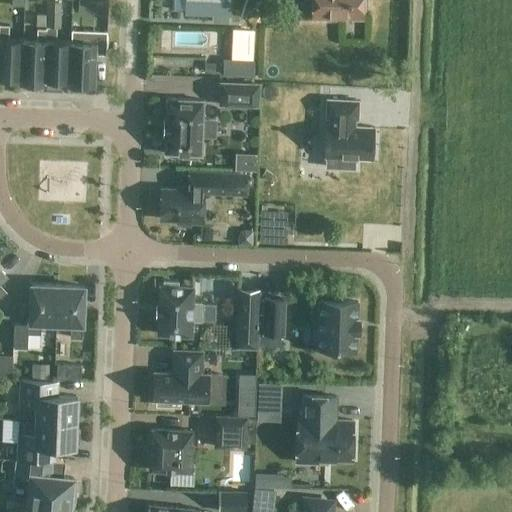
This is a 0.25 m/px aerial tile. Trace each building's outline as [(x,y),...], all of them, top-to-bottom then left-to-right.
[(362,18),(361,0),(311,0),(312,17),(362,18)] [(0,77),(20,78),(21,78),(22,40),(23,40),(23,38),(8,37),(9,25),(0,24),(0,77)] [(45,79),(68,80),(70,42),(71,42),(71,40),(56,39),(56,27),(46,27),(46,29),(47,29),(45,79)] [(45,81),(45,79),(47,29),(46,29),(37,28),(36,41),(23,40),(22,40),(21,78),(20,78),(20,80),(45,81)] [(176,30),(177,47),(213,45),(212,28),(176,30)] [(84,42),(71,42),(70,42),(68,80),(68,82),(93,83),(95,31),(85,30),(84,42)] [(254,59),(223,58),(223,75),(253,76),(254,59)] [(259,106),(260,84),(221,82),(220,104),(259,106)] [(169,99),(167,99),(166,101),(167,101),(166,118),(164,117),(163,135),(166,135),(165,151),(164,153),(167,154),(167,153),(183,154),(183,157),(197,158),(197,154),(199,154),(199,155),(201,155),(201,153),(202,136),(215,137),(215,119),(202,119),(203,102),(203,100),(201,100),(169,99)] [(357,119),(358,100),(326,99),(325,118),(329,118),(329,125),(325,125),(324,157),(338,157),(338,168),(354,169),(354,158),(373,159),(374,127),(353,126),(354,119),(357,119)] [(234,120),(235,135),(259,133),(258,118),(234,120)] [(299,172),(298,186),(319,186),(320,173),(299,172)] [(236,193),(236,173),(212,173),(212,192),(236,193)] [(340,211),(370,209),(369,185),(339,186),(340,211)] [(202,222),(204,188),(177,187),(177,189),(161,188),(160,219),(176,220),(176,221),(202,222)] [(159,316),(158,334),(191,335),(191,320),(201,320),(201,303),(192,302),(193,287),(177,287),(178,281),(164,281),(163,286),(160,286),(159,304),(156,304),(156,315),(159,316)] [(56,322),(58,285),(32,284),(30,321),(27,321),(26,324),(14,324),(13,347),(27,348),(28,333),(40,334),(41,322),(56,322)] [(84,286),(58,285),(56,322),(70,323),(70,337),(82,338),(84,286)] [(257,348),(258,314),(259,290),(239,289),(237,347),(257,348)] [(286,291),(285,325),(313,326),(314,292),(286,291)] [(283,335),(284,299),(264,298),(263,334),(283,335)] [(318,348),(356,349),(356,333),(358,333),(359,318),(357,318),(357,301),(320,300),(318,348)] [(201,374),(202,352),(174,351),(173,367),(176,367),(176,373),(154,372),(153,399),(157,400),(157,405),(180,406),(180,400),(207,401),(208,374),(201,374)] [(0,378),(12,379),(13,357),(0,356),(0,378)] [(80,379),(81,365),(57,364),(56,378),(80,379)] [(238,373),(236,413),(252,414),(254,374),(238,373)] [(20,379),(19,419),(76,422),(77,413),(80,413),(80,401),(77,401),(77,396),(52,395),(52,382),(58,382),(58,381),(20,379)] [(297,419),(296,461),(326,462),(326,457),(352,458),(353,421),(332,420),(332,414),(335,414),(336,396),(303,395),(302,419),(297,419)] [(256,418),(246,417),(216,416),(215,446),(245,447),(245,441),(255,442),(256,418)] [(76,422),(19,419),(17,459),(55,460),(55,459),(49,459),(50,446),(75,447),(76,442),(79,442),(79,430),(76,430),(76,422)] [(152,429),(150,469),(190,471),(192,431),(152,429)] [(30,487),(29,500),(75,504),(76,487),(72,487),(73,478),(44,475),(45,462),(54,462),(55,460),(17,459),(15,459),(13,485),(30,487)] [(334,511),(364,511),(365,489),(335,488),(334,511)] [(218,491),(218,511),(246,511),(246,491),(218,491)] [(331,511),(332,502),(304,499),(302,511),(331,511)] [(9,511),(73,511),(75,504),(29,500),(27,511),(22,511),(10,511),(9,511)]
